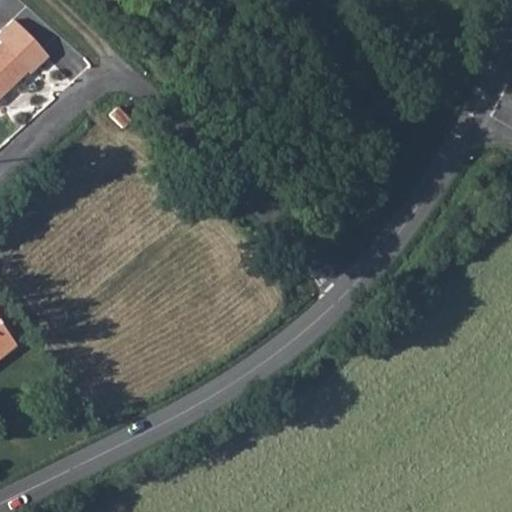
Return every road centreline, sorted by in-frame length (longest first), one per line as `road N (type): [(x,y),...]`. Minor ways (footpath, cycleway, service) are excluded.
road 1 (residential): [(0,178),(118,74),(141,85),(345,288)]
road 2 (tertiary): [(0,497),(240,375),(345,288)]
road 3 (tertiary): [(345,288),(412,212),(481,103)]
